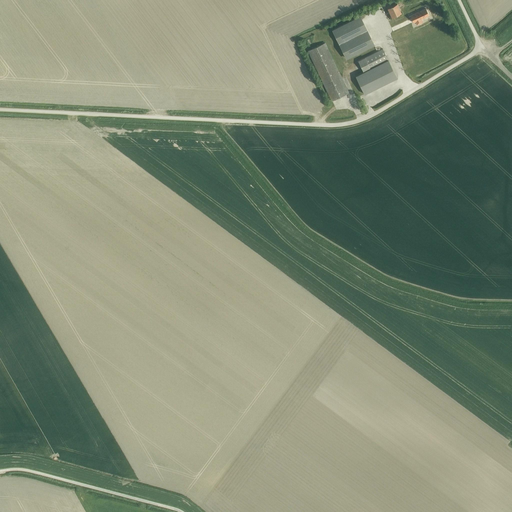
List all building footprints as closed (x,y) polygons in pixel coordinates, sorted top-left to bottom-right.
[(397,4),(387,8),(391,18),(401,13),(397,4)] [(426,8),(410,16),(413,23),(415,22),(417,24),(422,22),(421,19),(429,15),(426,8)] [(333,29),(347,58),(374,45),(359,16),(333,29)] [(332,101),(349,93),(325,43),(308,51),(332,101)] [(358,60),(364,72),(356,76),(364,93),(397,77),(388,60),(383,48),(358,60)]
